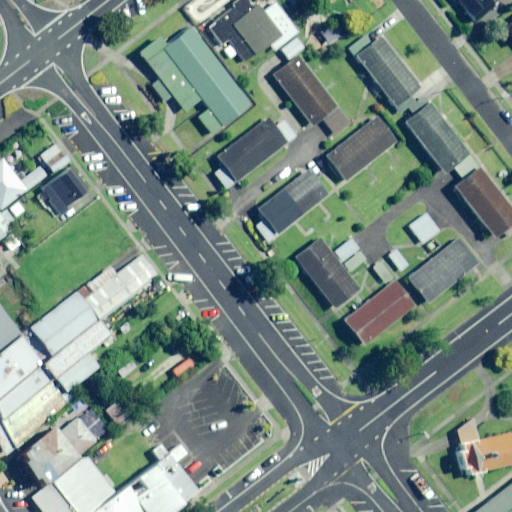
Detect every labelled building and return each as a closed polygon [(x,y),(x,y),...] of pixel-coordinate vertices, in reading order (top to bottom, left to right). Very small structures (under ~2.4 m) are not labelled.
[(229,59),(236,54),(243,62),(268,44),(273,50),(297,33),(274,1),(262,11),(257,4),(252,7),(246,0),(239,0),(205,25),(219,45),(226,40),(229,44),(222,50),(229,59)] [(501,0),(455,0),(473,23),(501,0)] [(511,19),(502,27),(511,41),(511,19)] [(340,37),(332,25),(321,32),(328,45),(340,37)] [(171,96),(183,112),(198,100),(199,99),(207,109),(196,117),(211,137),(222,128),(251,105),(189,27),(165,45),(158,36),(137,53),(157,79),(149,85),(163,102),(171,96)] [(347,49),(399,114),(407,108),(410,111),(427,97),(380,37),(370,45),(363,36),(347,49)] [(279,50),(287,62),(271,75),(311,126),(321,118),(334,135),(349,123),(296,55),(305,48),(296,37),(279,50)] [(462,178),(477,166),(427,102),(402,122),(442,173),(452,165),(462,178)] [(396,142),(378,116),(324,155),(343,181),(396,142)] [(274,126),(267,117),(214,157),(221,166),(213,173),(225,189),(295,136),(283,120),(274,126)] [(68,162),(54,144),(39,156),(53,174),(68,162)] [(0,208),(46,174),(40,167),(19,183),(1,159),(0,159),(0,208)] [(88,189),(70,166),(34,193),(51,217),(88,189)] [(452,186),(492,238),(504,228),(509,235),(511,231),(511,210),(477,166),(462,178),(452,186)] [(327,195),(307,170),(255,209),(263,219),(254,226),(266,241),(327,195)] [(439,231),(426,213),(408,226),(421,244),(439,231)] [(21,245),(12,232),(2,240),(11,252),(21,245)] [(357,289),(317,238),(292,258),(332,309),(357,289)] [(477,263),(457,238),(405,278),(425,303),(477,263)] [(357,249),(351,239),(332,252),(339,262),(357,249)] [(71,296),(88,319),(149,272),(132,249),(71,296)] [(407,265),(395,249),(387,256),(399,271),(407,265)] [(364,259),(357,252),(342,266),(349,273),(364,259)] [(393,278),(380,261),(372,267),(384,284),(393,278)] [(412,306),(393,281),(341,320),(359,345),(412,306)] [(0,339),(0,411),(41,380),(44,377),(78,350),(99,332),(88,319),(71,296),(64,289),(16,327),(0,339)] [(0,339),(16,327),(0,300),(0,339)] [(78,350),(44,377),(55,391),(89,364),(78,350)] [(0,448),(59,402),(41,380),(0,411),(0,448)] [(0,465),(0,479),(15,498),(74,451),(89,440),(67,413),(0,465)] [(511,420),(437,438),(446,473),(511,457),(511,420)] [(15,498),(25,511),(74,511),(104,489),(74,451),(15,498)] [(104,489),(74,511),(159,511),(183,494),(151,453),(104,489)] [(511,511),(511,483),(473,511),(511,511)]
